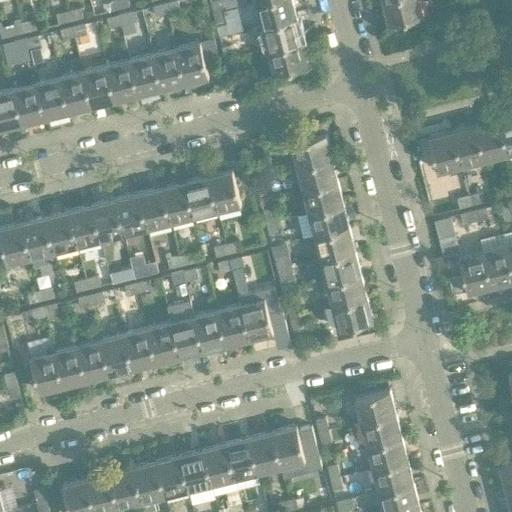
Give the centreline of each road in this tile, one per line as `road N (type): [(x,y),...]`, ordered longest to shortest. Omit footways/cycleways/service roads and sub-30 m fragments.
road 1 (residential): [(0,446),(424,339)]
road 2 (residential): [(0,177),(361,86)]
road 3 (residential): [(424,339),(361,86)]
road 4 (residential): [(467,511),(424,339)]
